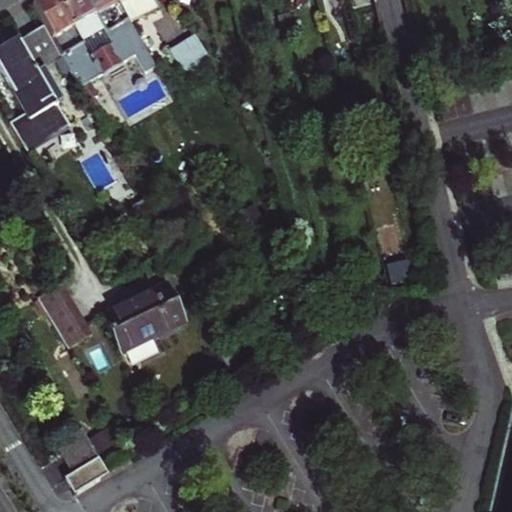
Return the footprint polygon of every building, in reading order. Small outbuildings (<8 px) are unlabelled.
[(79,91),(101,78),(55,0),(47,0),(31,9),(43,29),(61,60),(79,91)] [(55,0),(101,78),(122,65),(83,0),(55,0)] [(83,0),(122,65),(135,58),(146,75),(155,69),(130,27),(114,0),(83,0)] [(160,10),(154,0),(114,0),(130,27),(160,10)] [(248,0),(250,8),(261,6),(259,0),(248,0)] [(381,35),(373,3),(363,5),(370,37),(381,35)] [(61,60),(43,29),(0,54),(0,73),(26,117),(10,126),(27,156),(44,146),(42,141),(67,126),(56,107),(63,104),(44,71),(61,60)] [(210,63),(197,40),(175,53),(188,76),(210,63)] [(63,285),(36,301),(61,344),(88,328),(63,285)] [(182,325),(164,290),(102,322),(120,356),(182,325)] [(223,345),(214,351),(229,376),(238,370),(223,345)] [(71,478),(96,463),(86,446),(61,461),(71,478)] [(78,488),(102,473),(96,463),(71,478),(78,488)] [(511,511),(511,468),(500,511),(511,511)]
